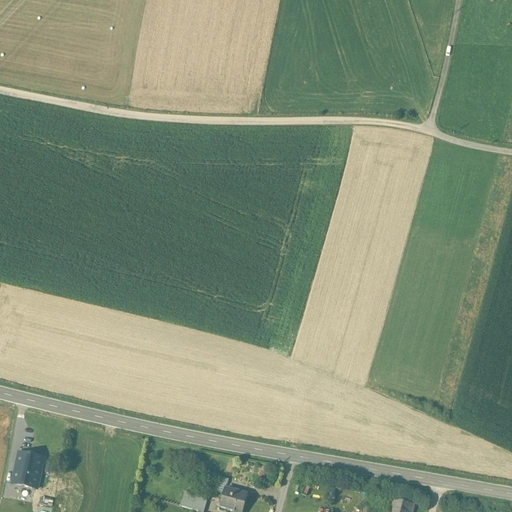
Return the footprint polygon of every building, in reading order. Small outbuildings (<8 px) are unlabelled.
[(45,458),(21,452),(15,482),(39,487),(45,458)] [(217,477),(216,483),(227,486),(229,480),(217,477)] [(242,511),(247,496),(225,490),(221,505),(228,507),(227,511),(228,511),(242,511)] [(207,500),(195,496),(193,504),(204,508),(207,500)] [(25,511),(27,504),(5,500),(3,511),(9,511),(25,511)] [(412,511),(414,507),(393,501),(390,511),(412,511)]
